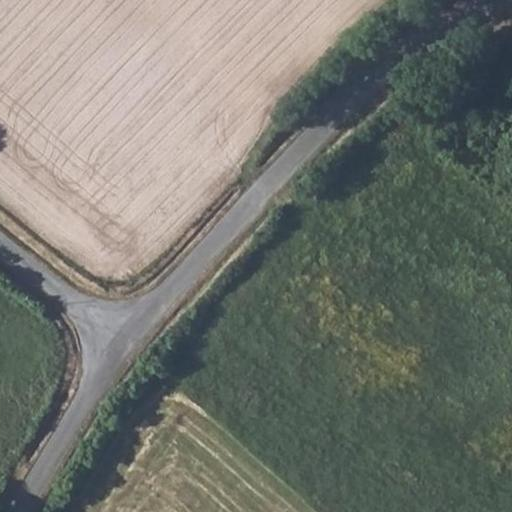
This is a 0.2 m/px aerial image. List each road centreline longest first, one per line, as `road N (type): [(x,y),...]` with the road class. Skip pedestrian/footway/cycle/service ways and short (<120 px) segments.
road 1 (unclassified): [(488,0),(423,36),(123,332)]
road 2 (unclassified): [(123,332),(14,511)]
road 3 (unclassified): [(123,332),(0,241)]
